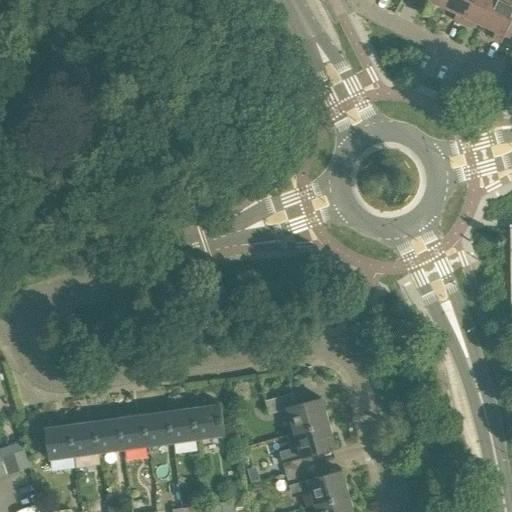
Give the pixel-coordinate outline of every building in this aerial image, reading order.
[(449,0),(425,0),(423,5),(432,9),(435,3),(446,8),(449,0)] [(473,0),(449,0),(446,8),(456,13),(454,20),(462,24),(473,0)] [(473,0),(462,24),(471,28),(474,21),(485,27),(497,0),(473,0)] [(511,20),(511,2),(507,0),(497,0),(485,27),(496,32),(493,38),(502,42),(511,20)] [(402,288),(395,290),(404,308),(412,305),(402,288)] [(287,435),(329,423),(322,398),(297,405),(293,393),(266,400),(269,412),(288,407),(295,432),(286,434),(287,435)] [(194,407),(198,440),(223,437),(219,404),(194,407)] [(194,407),(169,410),(174,443),(198,440),(194,407)] [(174,443),(169,410),(145,414),(149,447),(174,443)] [(145,414),(120,417),(125,450),(149,447),(145,414)] [(125,450),(120,417),(96,420),(100,453),(125,450)] [(100,453),(96,420),(71,424),(75,457),(100,453)] [(329,423),(287,435),(290,448),(279,451),(286,474),(314,466),(311,455),(336,448),(329,423)] [(75,457),(71,424),(46,427),(50,460),(75,457)] [(14,453),(20,471),(31,467),(24,449),(14,453)] [(317,477),(314,466),(286,474),(289,485),(291,485),(295,497),(311,492),(315,504),(349,495),(342,471),(317,477)] [(353,511),(349,495),(315,504),(317,511),(353,511)] [(223,503),(224,511),(233,511),(232,501),(223,503)]
